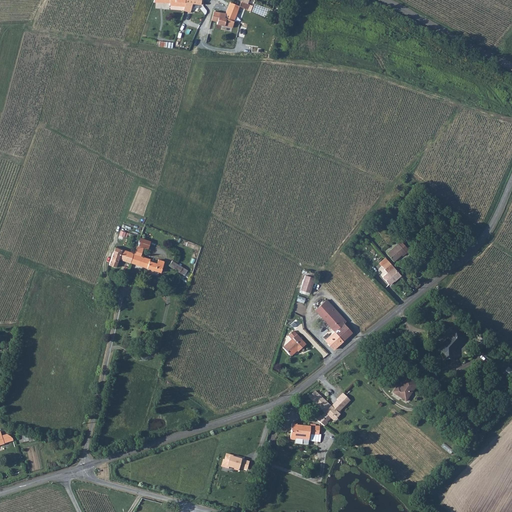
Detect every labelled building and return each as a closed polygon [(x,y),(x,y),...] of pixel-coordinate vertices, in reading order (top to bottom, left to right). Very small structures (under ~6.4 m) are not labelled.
[(186,0),(158,0),(157,3),(157,6),(172,8),(172,10),(186,11),(186,0)] [(194,9),(195,0),(186,0),(186,11),(185,18),(189,19),(192,19),(194,9)] [(203,0),(195,0),(194,9),(203,9),(203,0)] [(239,1),(235,0),(232,7),(242,12),(247,14),(249,9),(247,8),(244,6),(245,4),(239,1)] [(244,6),(247,8),(250,3),(244,0),(239,0),(239,1),(245,4),(244,6)] [(242,12),(232,7),(227,16),(215,16),(213,23),(212,23),(224,29),(231,31),(238,13),(240,14),(241,13),(242,12)] [(405,255),(397,245),(386,253),(392,262),(400,256),(401,258),(405,255)] [(152,260),(157,261),(159,254),(149,250),(147,258),(152,260)] [(164,284),(167,276),(160,274),(160,272),(150,268),(152,260),(147,258),(144,269),(142,277),(144,278),(164,284)] [(185,274),(187,268),(171,261),(168,267),(185,274)] [(137,276),(142,277),(144,269),(124,262),(122,268),(130,271),(129,273),(137,276)] [(386,262),(379,266),(382,270),(385,268),(388,272),(380,278),(386,286),(391,282),(393,283),(399,279),(386,262)] [(167,274),(167,276),(164,284),(170,285),(173,275),(167,274)] [(182,274),(179,279),(194,286),(197,281),(183,274),(182,274)] [(308,293),(313,279),(304,276),(299,290),(308,293)] [(346,323),(325,301),(314,312),(333,333),(342,342),(351,334),(343,325),(346,323)] [(293,331),(288,336),(291,340),(282,348),(290,356),(294,353),(294,350),(296,349),(298,352),(306,344),(293,331)] [(451,355),(464,339),(456,332),(449,341),(447,340),(443,344),(445,345),(440,350),(445,355),(446,361),(452,360),(451,355)] [(324,341),(332,350),(342,342),(333,333),(324,341)] [(511,383),(511,370),(507,367),(501,375),(511,383)] [(396,391),(394,390),(393,391),(405,401),(416,385),(405,378),(396,391)] [(316,390),(308,397),(324,413),(317,421),(324,427),(331,420),(334,422),(340,415),(339,413),(351,401),(343,393),(337,399),(331,406),(316,390)] [(405,401),(393,391),(391,394),(404,403),(405,401)] [(294,425),(295,423),(290,423),(288,439),(294,440),(294,442),(307,443),(309,426),(294,425)] [(247,470),(249,462),(242,459),(235,458),(235,456),(225,453),(221,466),(238,471),(238,468),(247,470)]
